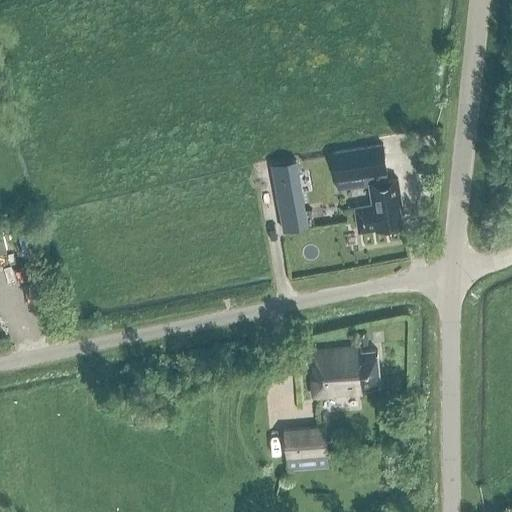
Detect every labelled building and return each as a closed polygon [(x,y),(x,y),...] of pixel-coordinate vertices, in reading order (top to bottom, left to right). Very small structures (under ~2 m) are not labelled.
[(338,190),(365,186),(369,185),(372,205),(354,208),(358,232),(376,230),(376,231),(401,226),(398,205),(401,205),(397,180),(384,182),(382,174),(386,173),(382,146),(332,154),(336,181),(338,190)] [(271,165),(283,231),(307,227),(295,161),(271,165)] [(366,333),(357,334),(359,345),(367,344),(366,333)] [(319,377),(316,377),(317,392),(320,391),(320,393),(362,391),(362,387),(380,386),(377,350),(363,351),(363,347),(317,350),(319,377)] [(288,428),(290,454),(330,451),(328,425),(288,428)]
